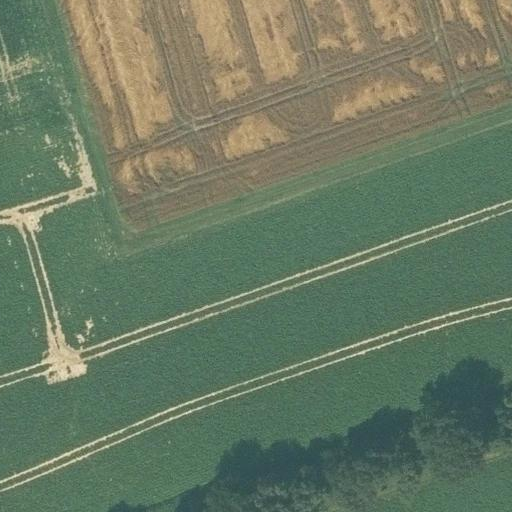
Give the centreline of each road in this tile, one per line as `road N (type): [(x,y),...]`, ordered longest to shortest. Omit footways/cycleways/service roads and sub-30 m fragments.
road 1 (track): [(37,0),(106,247),(511,109)]
road 2 (track): [(293,511),(511,439)]
